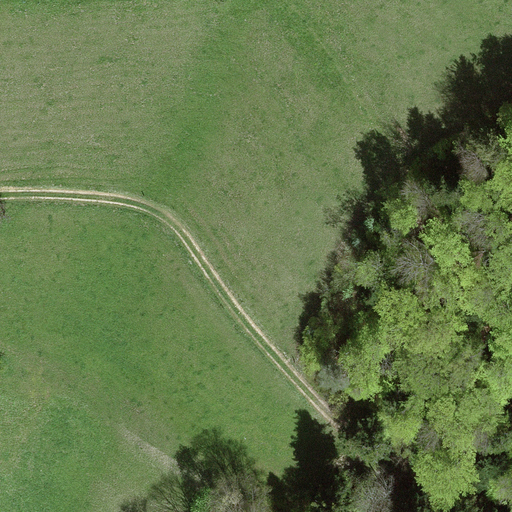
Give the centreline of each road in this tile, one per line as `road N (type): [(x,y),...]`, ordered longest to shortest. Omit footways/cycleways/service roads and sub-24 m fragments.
road 1 (track): [(0,192),(140,202),(197,247),(311,402),(352,434),(511,488)]
road 2 (track): [(511,314),(445,237),(381,121),(305,17),(279,0)]
